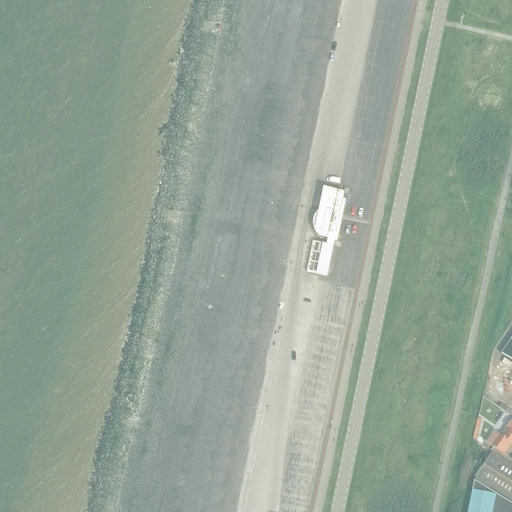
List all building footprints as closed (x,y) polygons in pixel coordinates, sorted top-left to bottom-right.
[(324,189),(320,210),(318,211),(317,212),(316,214),(315,215),(314,216),(314,218),(313,219),(313,221),(313,222),(313,224),(313,226),(313,227),(313,229),(314,230),(314,232),(315,233),(316,235),(317,236),(318,237),(319,238),(328,240),(327,246),(313,243),(306,272),(326,277),(334,241),(337,242),(346,200),(342,199),(343,193),(324,189)] [(511,339),(501,355),(511,362),(511,339)] [(494,432),(487,443),(503,455),(510,444),(511,445),(511,420),(501,437),(494,432)] [(511,467),(491,455),(475,480),(511,503),(511,467)] [(511,511),(511,505),(474,482),(467,511),(511,511)]
